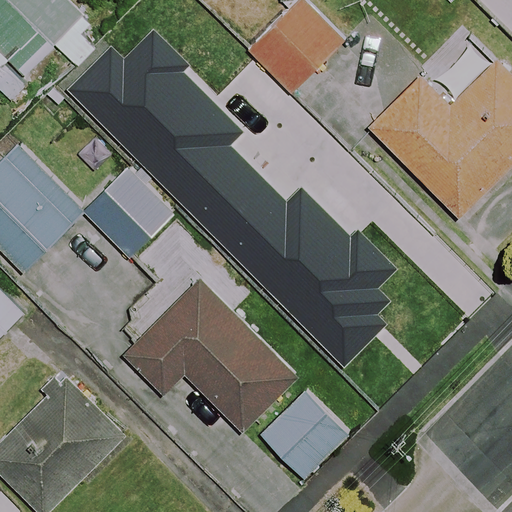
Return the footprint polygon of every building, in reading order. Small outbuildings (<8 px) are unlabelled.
[(0,0),(0,88),(13,102),(31,85),(23,78),(56,45),(76,66),(104,38),(67,0),(0,0)] [(343,40),(302,0),(279,0),(288,9),(248,51),(291,93),(343,40)] [(511,164),(511,75),(496,60),(449,108),(419,78),(369,128),(459,217),(511,164)] [(218,172),(170,124),(138,155),(186,203),(218,172)] [(13,140),(0,151),(0,249),(18,270),(80,213),(13,140)] [(172,213),(127,169),(85,212),(129,256),(172,213)] [(412,266),(321,173),(256,237),(346,330),(412,266)] [(296,377),(200,280),(123,355),(162,394),(184,372),(242,431),(296,377)] [(0,337),(23,314),(0,290),(0,337)] [(47,511),(123,440),(63,377),(0,437),(0,473),(36,511),(47,511)] [(348,433),(306,389),(260,433),(302,477),(348,433)]
